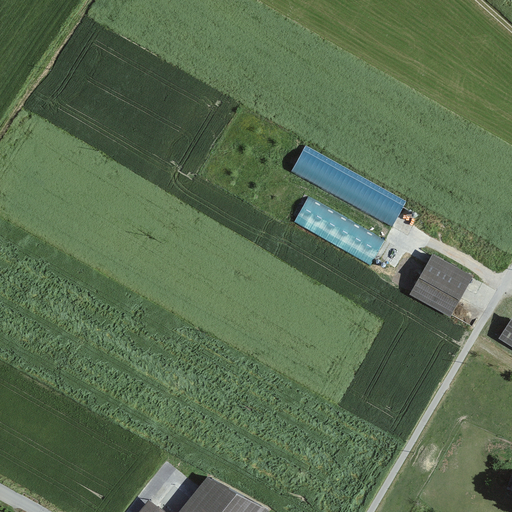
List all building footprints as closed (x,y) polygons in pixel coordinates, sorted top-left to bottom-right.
[(307,148),(293,170),(391,227),(404,204),(307,148)] [(308,199),(296,221),(370,264),(383,243),(308,199)] [(433,253),(411,291),(451,313),(472,274),(433,253)] [(511,318),(501,334),(511,341),(511,318)] [(259,511),(264,507),(210,476),(180,511),(165,511),(150,499),(140,511),(259,511)]
